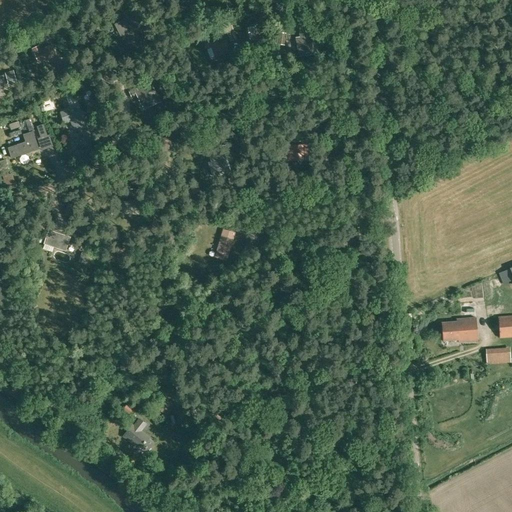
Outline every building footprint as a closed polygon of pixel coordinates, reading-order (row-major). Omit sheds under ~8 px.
[(117,23),(114,25),(119,33),(131,27),(132,30),(137,27),(131,16),(119,22),(118,21),(117,22),(117,23)] [(301,33),(302,37),(297,38),(298,45),(297,45),(299,56),(313,54),(312,42),(312,40),(311,40),(310,31),(301,33)] [(215,58),(230,52),(226,40),(217,43),(216,39),(205,44),(206,50),(211,48),(215,58)] [(38,46),(32,48),(39,62),(56,55),(51,45),(40,50),(38,46)] [(6,75),(8,83),(16,81),(14,73),(6,75)] [(129,92),(132,97),(137,95),(138,99),(138,100),(139,100),(140,102),(146,100),(148,105),(158,101),(155,95),(156,95),(151,85),(137,91),(136,89),(129,92)] [(82,116),(79,106),(60,112),(63,122),(67,121),(70,120),(73,129),(84,126),(81,117),(82,116)] [(18,121),(9,124),(11,129),(20,126),(18,121)] [(11,158),(38,149),(32,132),(23,135),(26,142),(8,148),(11,158)] [(308,160),(308,144),(286,144),(286,159),(291,159),(291,161),(296,161),(296,159),(308,160)] [(215,161),(209,163),(214,176),(229,171),(223,153),(213,156),(215,161)] [(129,203),(122,202),(122,212),(140,213),(140,201),(129,201),(129,203)] [(226,261),(235,233),(222,229),(214,257),(226,261)] [(70,237),(49,230),(44,243),(65,250),(70,237)] [(503,284),(511,281),(511,267),(509,268),(510,269),(499,273),(503,284)] [(500,338),(511,336),(511,316),(498,317),(500,338)] [(458,342),(478,340),(476,318),(456,319),(457,321),(441,322),(443,341),(458,340),(458,342)] [(486,349),(487,364),(494,364),(511,363),(510,351),(510,348),(486,349)] [(126,402),(122,407),(132,414),(135,409),(126,402)] [(134,444),(135,442),(141,447),(148,438),(140,431),(145,424),(139,419),(134,426),(132,425),(123,436),(134,444)]
